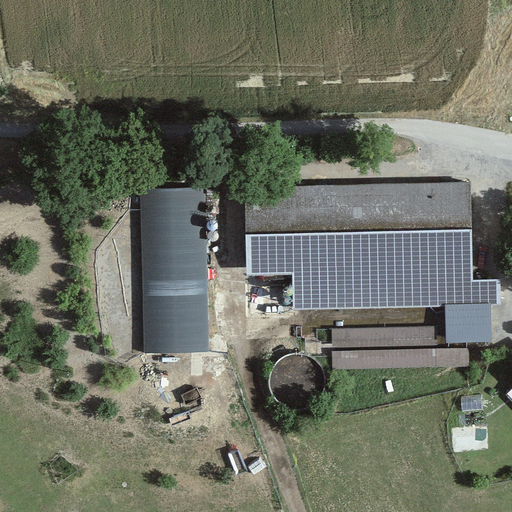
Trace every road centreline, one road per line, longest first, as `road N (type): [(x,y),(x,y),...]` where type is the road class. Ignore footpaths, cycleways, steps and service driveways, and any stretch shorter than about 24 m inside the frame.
road 1 (unclassified): [(0,124),(444,137),(511,160)]
road 2 (track): [(233,179),(238,340),(298,511)]
